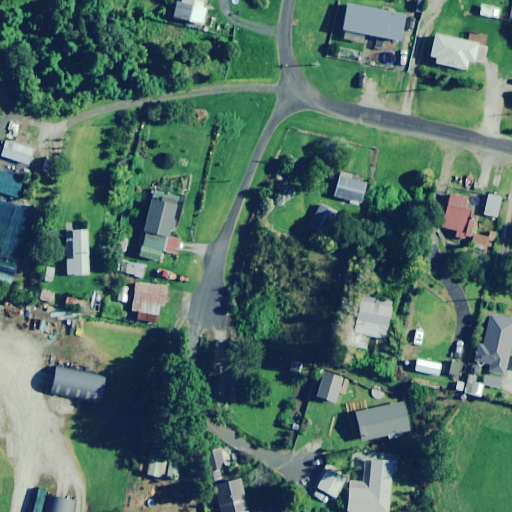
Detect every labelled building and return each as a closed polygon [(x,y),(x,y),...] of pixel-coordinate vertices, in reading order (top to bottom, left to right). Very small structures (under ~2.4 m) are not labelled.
[(179,0),(179,2),(175,1),(172,17),(201,24),(205,7),(201,6),(202,0),(179,0)] [(403,15),(345,4),(340,30),(398,40),(403,15)] [(492,6),(480,4),(479,14),(490,16),(492,6)] [(486,45),(433,33),(428,55),(435,57),(433,62),(465,69),(467,60),(481,63),(486,45)] [(403,72),(395,71),(392,91),(401,92),(403,72)] [(32,148),(4,139),(0,152),(0,155),(26,164),(32,148)] [(20,179),(0,173),(0,192),(15,197),(20,179)] [(364,179),(338,173),(332,196),(358,203),(364,179)] [(454,236),(470,240),(475,219),(470,218),(474,199),(449,193),(441,227),(455,230),(454,236)] [(500,196),(487,194),(483,214),(496,217),(500,196)] [(160,251),(175,254),(178,238),(167,236),(174,200),(162,197),(161,202),(148,199),(140,243),(136,256),(157,261),(160,251)] [(384,201),(370,198),(366,214),(380,217),(384,201)] [(335,212),(318,204),(308,226),(325,234),(335,212)] [(85,229),(71,229),(71,258),(65,258),(65,275),(86,274),(85,229)] [(489,235),(475,232),(471,248),(485,251),(489,235)] [(127,238),(117,236),(115,249),(125,251),(127,238)] [(125,272),(126,260),(113,258),(111,273),(124,275),(125,272)] [(146,263),(126,260),(125,272),(133,273),(133,277),(140,278),(142,268),(145,269),(146,263)] [(53,267),(44,266),(43,280),(51,281),(53,267)] [(165,286),(134,282),(130,310),(137,311),(136,319),(156,322),(159,305),(163,305),(165,286)] [(129,284),(118,283),(116,299),(127,300),(129,284)] [(53,292),(39,290),(38,300),(51,302),(53,292)] [(383,338),(391,300),(360,293),(349,345),(362,348),(365,334),(383,338)] [(83,300),(65,297),(63,305),(82,308),(83,300)] [(121,304),(106,302),(104,316),(119,319),(121,304)] [(511,333),(511,319),(487,315),(482,341),(476,340),(473,361),(488,364),(487,371),(505,374),(511,333)] [(460,364),(449,361),(447,374),(458,376),(460,364)] [(103,377),(53,366),(48,392),(97,402),(103,377)] [(499,378),(483,375),(482,385),(498,387),(499,378)] [(347,452),(344,436),(324,440),(327,455),(347,452)] [(220,451),(204,453),(206,468),(222,466),(220,451)] [(386,511),(391,461),(370,459),(367,489),(347,487),(345,511),(359,511),(386,511)] [(334,470),(326,466),(315,487),(334,497),(343,479),(332,473),(334,470)] [(245,511),(237,479),(212,486),(218,511),(245,511)] [(35,485),(27,511),(59,511),(65,493),(35,485)]
